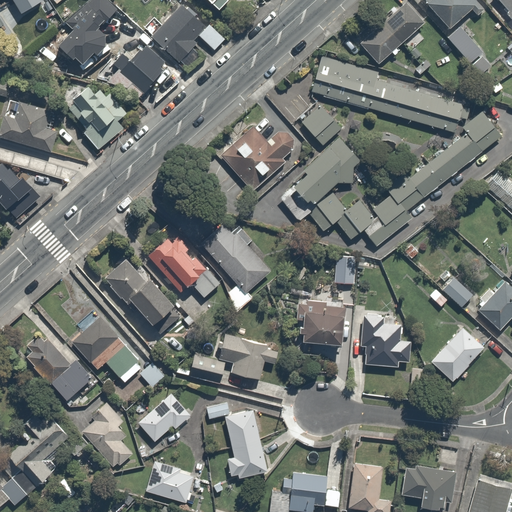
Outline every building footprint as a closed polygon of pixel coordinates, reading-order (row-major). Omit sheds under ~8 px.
[(7,0),(18,17),(39,4),(36,0),(7,0)] [(110,9),(101,0),(83,0),(60,21),(67,28),(50,43),(64,59),(67,57),(76,67),(105,40),(91,25),(110,9)] [(196,35),(211,49),(221,38),(178,0),(176,0),(144,36),(182,70),(199,51),(190,43),(196,35)] [(407,0),(404,0),(354,45),(372,65),(424,19),(407,0)] [(419,0),(444,27),(465,9),(473,17),(482,9),(474,0),(419,0)] [(511,0),(492,0),(511,22),(511,0)] [(477,74),(488,64),(477,52),(480,49),(458,25),(444,37),(477,74)] [(165,66),(140,42),(106,77),(131,101),(165,66)] [(465,117),(470,97),(322,56),(312,92),(452,130),(456,115),(465,117)] [(8,81),(0,78),(0,96),(3,97),(8,81)] [(92,151),(118,129),(108,118),(115,112),(86,78),(66,95),(88,121),(75,132),(92,151)] [(497,78),(487,85),(492,92),(502,86),(497,78)] [(51,111),(19,102),(15,118),(4,115),(0,129),(0,140),(47,153),(53,131),(47,129),(51,111)] [(315,104),(297,120),(317,144),(336,128),(315,104)] [(358,228),(371,245),(408,217),(402,209),(499,135),(478,108),(456,125),(462,133),(405,177),(401,171),(379,188),(386,197),(370,208),(375,215),(371,218),(358,228)] [(359,119),(349,116),(346,128),(356,130),(359,119)] [(247,191),(281,160),(279,157),(289,148),(289,147),(290,147),(290,146),(290,145),(291,144),(291,143),(291,142),(291,141),(291,140),(291,139),(290,138),(290,137),(290,136),(289,136),(289,135),(288,134),(287,133),(286,133),(286,132),(285,132),(284,131),(283,131),(282,131),(281,131),(281,130),(280,130),(279,130),(278,130),(277,131),(276,131),(275,131),(274,132),(264,141),(250,126),(216,158),(247,191)] [(347,182),(350,165),(356,161),(337,136),(297,167),(299,170),(284,182),(287,185),(275,195),(294,220),(305,211),(322,198),(317,192),(330,182),(347,182)] [(76,171),(0,149),(0,160),(69,180),(76,171)] [(0,206),(10,217),(33,193),(0,161),(0,206)] [(511,181),(494,166),(477,187),(511,217),(511,181)] [(330,222),(343,239),(358,228),(371,218),(356,199),(340,211),(327,194),(322,198),(305,211),(319,230),(330,222)] [(233,283),(222,292),(236,309),(252,295),(247,289),(267,272),(244,244),(251,238),(239,225),(232,231),(217,213),(191,235),(233,283)] [(198,297),(217,282),(205,268),(173,227),(142,251),(174,292),(187,283),(198,297)] [(126,253),(99,275),(118,299),(121,295),(144,323),(145,322),(156,335),(178,317),(126,253)] [(377,255),(355,253),(354,266),(376,268),(377,255)] [(354,257),(333,256),(331,281),(352,283),(354,257)] [(473,293),(451,274),(439,288),(460,307),(473,293)] [(511,289),(502,279),(473,310),(496,332),(511,315),(511,289)] [(445,298),(434,287),(427,295),(438,306),(445,298)] [(324,301),(299,299),(296,339),(340,343),(343,307),(323,305),(324,301)] [(78,331),(67,342),(93,369),(101,362),(122,385),(144,364),(91,309),(74,326),(78,331)] [(399,324),(365,320),(364,329),(358,328),(356,348),(362,348),(361,362),(395,365),(399,324)] [(483,345),(460,324),(426,360),(449,381),(483,345)] [(27,351),(22,356),(63,401),(90,377),(71,356),(67,359),(46,336),(42,340),(34,332),(21,345),(27,351)] [(220,332),(213,358),(187,352),(182,372),(212,380),(217,359),(227,362),(224,372),(255,380),(260,360),(270,363),(273,351),(263,349),(264,343),(220,332)] [(189,416),(168,393),(134,423),(152,443),(167,429),(170,433),(189,416)] [(120,418),(104,400),(87,415),(90,420),(79,429),(112,468),(131,452),(118,438),(123,434),(114,423),(120,418)] [(205,417),(218,414),(229,412),(227,401),(203,406),(205,417)] [(229,412),(218,414),(227,456),(222,457),(226,479),(263,471),(249,408),(229,412)] [(16,439),(0,451),(15,471),(18,468),(33,487),(51,473),(38,456),(65,436),(48,413),(38,421),(32,412),(9,430),(16,439)] [(177,465),(150,459),(143,492),(182,501),(188,474),(175,471),(177,465)] [(379,465),(351,461),(345,507),(363,509),(362,511),(386,511),(388,500),(374,498),(379,465)] [(413,495),(411,506),(439,510),(440,499),(450,500),(454,472),(401,464),(397,493),(413,495)] [(311,504),(334,506),(335,488),(323,487),(324,473),(288,471),(288,480),(275,479),(275,487),(267,487),(265,511),(276,511),(286,511),(287,510),(310,511),(311,504)] [(503,511),(511,484),(473,473),(462,511),(503,511)] [(0,484),(0,502),(5,498),(11,505),(25,493),(10,476),(0,484)]
